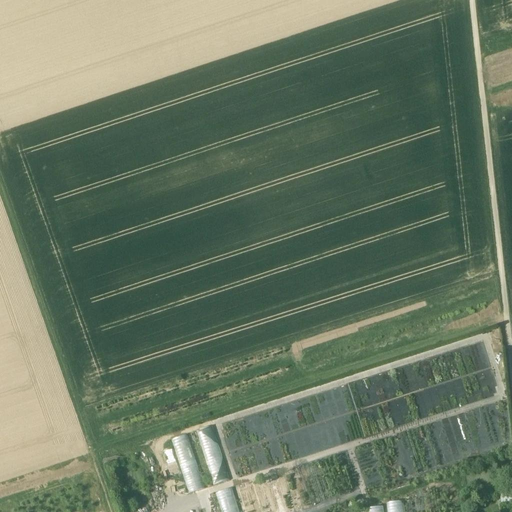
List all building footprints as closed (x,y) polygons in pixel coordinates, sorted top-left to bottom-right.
[(214,426),(197,432),(214,485),(232,479),(214,426)] [(187,436),(171,441),(188,493),(203,488),(187,436)] [(237,511),(231,490),(217,494),(222,511),(237,511)] [(511,493),(501,495),(501,503),(511,501),(511,493)] [(405,511),(404,502),(388,504),(388,511),(405,511)]
